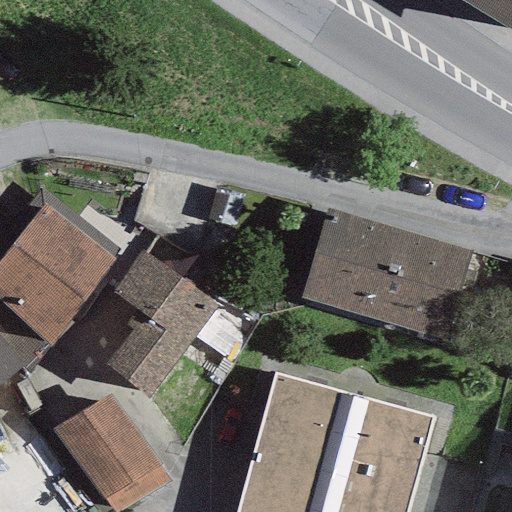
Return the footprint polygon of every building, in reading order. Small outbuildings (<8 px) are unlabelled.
[(511,0),(458,0),(511,31),(511,0)] [(111,258),(118,250),(40,188),(9,229),(20,235),(44,205),(111,258)] [(0,260),(0,301),(49,346),(114,260),(44,205),(20,235),(0,260)] [(470,252),(327,209),(299,299),(443,342),(470,252)] [(105,365),(149,399),(216,307),(141,250),(112,292),(135,311),(124,326),(132,331),(105,365)] [(31,373),(49,346),(0,301),(0,386),(23,367),(31,373)] [(407,511),(434,419),(275,373),(235,511),(407,511)] [(50,429),(104,501),(160,465),(110,394),(50,429)] [(160,465),(104,501),(111,511),(117,511),(170,482),(160,465)]
